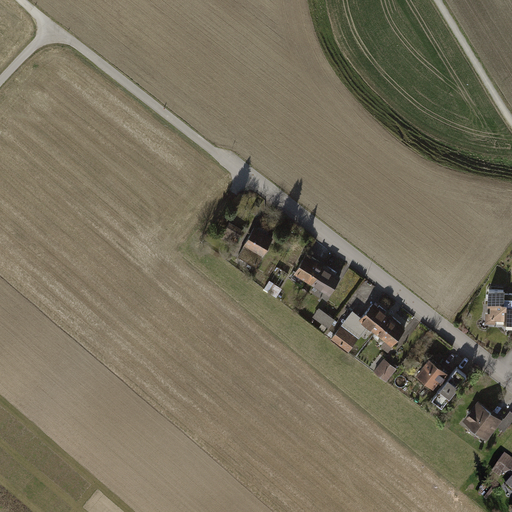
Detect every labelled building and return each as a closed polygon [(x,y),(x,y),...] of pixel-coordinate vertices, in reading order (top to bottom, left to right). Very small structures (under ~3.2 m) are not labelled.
[(252,234),(234,225),(230,233),(248,242),(252,234)] [(263,229),(247,258),(265,268),(281,239),(277,237),(279,234),(271,229),(269,233),(263,229)] [(313,280),(320,284),(332,269),(313,256),(297,279),(308,287),(313,280)] [(320,284),(339,297),(350,282),(332,269),(320,284)] [(506,319),(505,324),(511,323),(511,294),(505,294),(505,290),(489,290),(489,305),(492,305),(492,314),(487,314),(487,323),(495,323),(495,319),(506,319)] [(380,328),(387,334),(398,320),(380,306),(370,320),(380,328)] [(334,329),(339,322),(326,313),(321,320),(334,329)] [(361,313),(338,343),(358,357),(380,328),(370,320),(361,313)] [(387,334),(405,347),(416,334),(398,320),(387,334)] [(450,377),(430,360),(417,375),(435,389),(442,379),(446,382),(450,377)] [(402,365),(397,361),(385,375),(391,379),(402,365)] [(446,382),(431,401),(441,409),(467,376),(457,368),(450,377),(446,382)] [(502,420),(480,403),(474,411),(468,412),(469,417),(465,422),(487,440),(502,420)] [(511,408),(510,408),(501,426),(507,429),(511,420),(511,408)]
